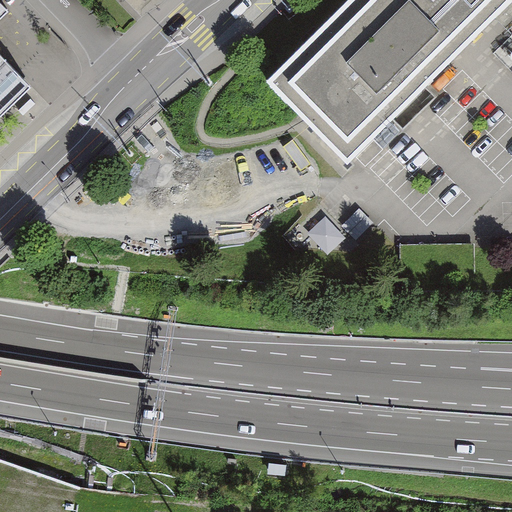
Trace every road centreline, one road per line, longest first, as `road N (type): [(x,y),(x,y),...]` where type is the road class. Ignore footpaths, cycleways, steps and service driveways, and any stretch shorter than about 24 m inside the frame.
road 1 (motorway): [(0,387),(231,420),(511,444)]
road 2 (motorway): [(511,390),(237,368),(0,334)]
road 3 (primary): [(139,86),(0,220)]
road 4 (primary): [(225,0),(139,86)]
